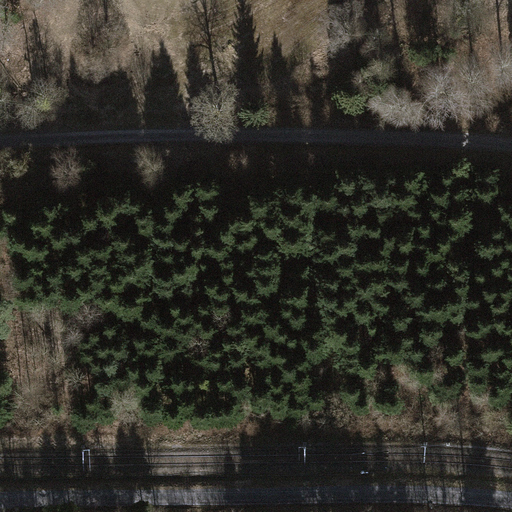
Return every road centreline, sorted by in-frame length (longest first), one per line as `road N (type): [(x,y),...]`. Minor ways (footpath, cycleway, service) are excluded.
road 1 (track): [(0,139),(266,131),(511,141)]
road 2 (track): [(0,496),(425,494),(511,501)]
